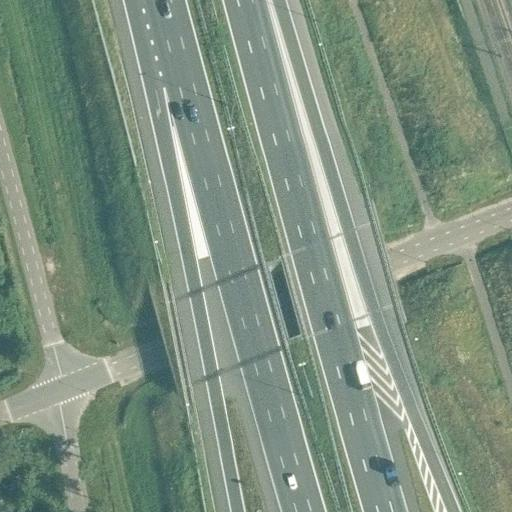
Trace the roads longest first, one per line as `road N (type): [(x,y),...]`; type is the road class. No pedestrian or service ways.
road 1 (motorway): [(451,511),(256,0)]
road 2 (motorway): [(386,511),(243,0)]
road 3 (unclassified): [(65,388),(511,214)]
road 4 (motorway): [(184,81),(305,511)]
road 5 (motorway): [(184,81),(195,291),(237,511)]
road 6 (unclassified): [(65,388),(0,151)]
road 7 (unclassified): [(78,511),(55,392)]
